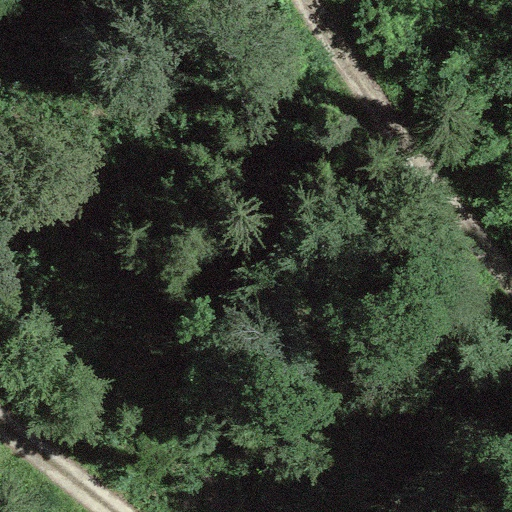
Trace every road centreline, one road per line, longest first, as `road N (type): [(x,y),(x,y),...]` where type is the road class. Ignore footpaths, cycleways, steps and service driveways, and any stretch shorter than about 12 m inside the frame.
road 1 (track): [(309,0),(511,285)]
road 2 (track): [(0,424),(112,511)]
